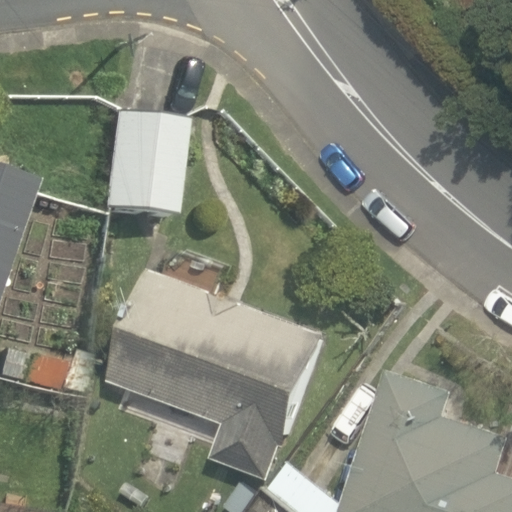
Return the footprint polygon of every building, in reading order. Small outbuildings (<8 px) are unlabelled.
[(175,117),(106,110),(96,206),(165,213),(175,117)] [(0,254),(24,178),(0,169),(0,254)] [(330,328),(153,266),(111,377),(227,420),(214,453),(272,474),(284,441),(288,442),(330,328)] [(0,376),(47,390),(48,387),(54,363),(0,349),(0,348),(0,376)] [(67,393),(78,355),(59,349),(54,363),(48,387),(67,393)] [(511,511),(511,472),(501,469),(511,434),(511,432),(449,413),(458,385),(390,364),(347,500),(343,511),(511,511)] [(119,470),(102,445),(80,460),(97,485),(119,470)] [(305,511),(343,511),(347,500),(291,459),(271,486),(305,511)]
